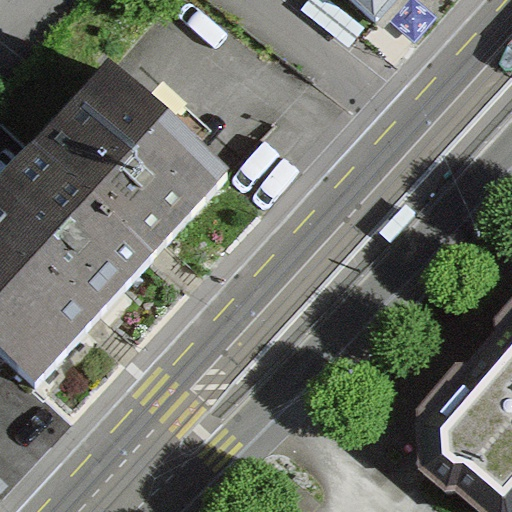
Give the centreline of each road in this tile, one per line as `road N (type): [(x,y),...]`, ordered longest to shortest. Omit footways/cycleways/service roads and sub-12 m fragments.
road 1 (secondary): [(76,511),(511,35)]
road 2 (unknown): [(424,131),(367,95),(254,0)]
